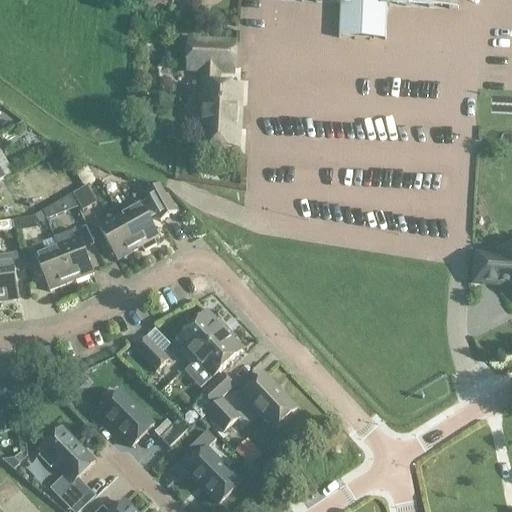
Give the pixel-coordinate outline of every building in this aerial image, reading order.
[(387,24),(388,9),(458,12),(458,0),(301,0),(302,4),(341,6),(340,36),(383,38),(384,24),(387,24)] [(240,151),(243,89),(219,87),(220,75),(235,76),(237,44),(189,42),(188,74),(203,74),(199,149),(240,151)] [(137,182),(113,174),(100,182),(109,197),(137,182)] [(96,205),(87,189),(74,197),(83,213),(96,205)] [(160,189),(146,196),(161,224),(178,215),(168,198),(166,199),(160,189)] [(43,214),(47,222),(66,215),(62,205),(43,214)] [(141,206),(120,218),(139,252),(143,250),(145,254),(157,248),(155,243),(160,240),(141,206)] [(43,214),(32,220),(36,228),(47,222),(43,214)] [(139,252),(120,218),(99,230),(118,264),(139,252)] [(32,220),(16,223),(19,235),(38,232),(36,228),(32,220)] [(0,234),(12,233),(11,224),(0,225),(0,234)] [(95,277),(80,240),(77,232),(55,240),(58,248),(72,285),(95,277)] [(43,245),(32,249),(50,294),(72,285),(58,248),(46,253),(43,245)] [(511,248),(500,254),(503,260),(477,258),(475,285),(501,287),(501,282),(511,277),(511,278),(511,248)] [(0,305),(20,303),(16,273),(20,273),(18,255),(0,257),(0,305)] [(196,362),(227,333),(220,325),(218,327),(208,316),(178,343),(185,350),(180,356),(191,368),(196,362)] [(234,341),(227,333),(196,362),(214,381),(243,354),(232,342),(234,341)] [(136,351),(159,374),(169,363),(147,341),(136,351)] [(224,377),(202,398),(213,410),(235,389),(224,377)] [(242,400),(274,433),(297,411),(266,378),(242,400)] [(99,416),(132,450),(154,428),(121,394),(99,416)] [(240,420),(223,403),(207,418),(224,435),(240,420)] [(188,432),(179,423),(161,441),(170,450),(188,432)] [(69,511),(88,492),(79,482),(96,466),(63,432),(41,453),(43,456),(40,459),(52,471),(55,468),(66,479),(52,493),(69,511)] [(185,473),(219,507),(241,485),(208,452),(217,443),(208,434),(190,452),(198,460),(185,473)] [(234,449),(249,467),(261,457),(246,439),(234,449)]
